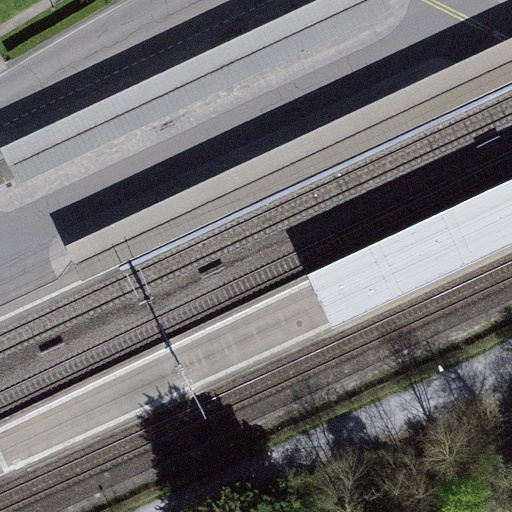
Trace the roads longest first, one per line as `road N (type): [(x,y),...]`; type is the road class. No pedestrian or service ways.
road 1 (track): [(511,352),(161,511)]
road 2 (residential): [(0,103),(195,0)]
